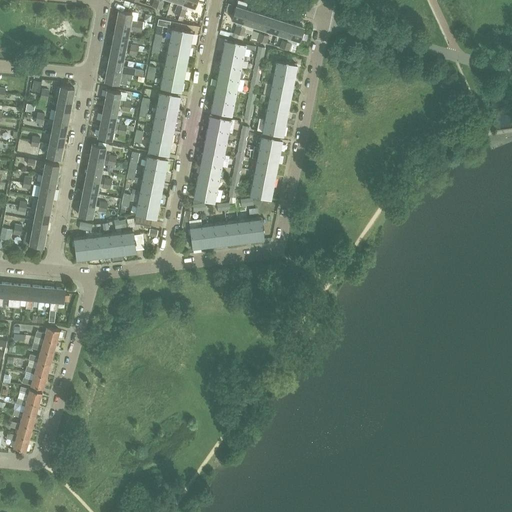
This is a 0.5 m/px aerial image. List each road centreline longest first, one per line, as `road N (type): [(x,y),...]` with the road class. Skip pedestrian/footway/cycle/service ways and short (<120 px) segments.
road 1 (residential): [(160,267),(213,0)]
road 2 (residential): [(274,253),(324,18)]
road 3 (residential): [(91,274),(45,455),(36,465),(0,463)]
road 4 (residential): [(51,269),(87,70)]
road 5 (residential): [(511,66),(457,60),(324,18)]
